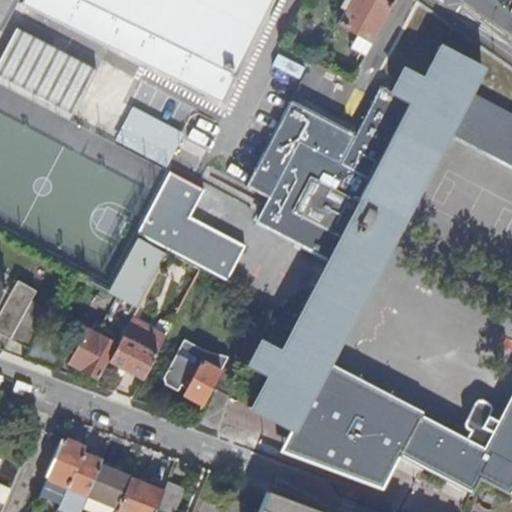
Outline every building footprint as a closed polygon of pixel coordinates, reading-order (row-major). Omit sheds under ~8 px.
[(0,0),(0,35),(19,1),(19,0),(0,0)] [(22,0),(21,2),(23,3),(24,1),(220,100),(219,101),(221,102),(226,93),(257,29),(271,0),(22,0)] [(392,6),(380,0),(349,0),(337,23),(357,33),(351,46),(366,54),(392,6)] [(88,66),(16,28),(0,58),(0,72),(75,113),(97,70),(88,66)] [(465,439),(325,364),(336,343),(447,132),(511,165),(511,115),(468,93),(480,70),(481,70),(483,67),(439,45),(437,47),(439,48),(423,79),(406,70),(403,68),(392,90),(381,85),(357,134),(292,101),(280,123),(255,171),(279,183),(258,222),(272,229),(292,240),(329,260),(280,352),(260,342),(248,364),(268,376),(252,406),(251,405),(249,407),(272,419),(290,429),(293,430),(294,427),(293,427),(305,405),(314,409),(333,419),(323,437),(356,454),(365,437),(396,453),(401,456),(469,492),(468,493),(471,494),(479,478),(510,494),(511,492),(510,492),(511,488),(511,391),(497,421),(488,417),(491,410),(492,408),(491,406),(489,405),(479,399),(477,400),(475,401),(463,425),(463,428),(469,432),(465,439)] [(339,110),(352,83),(310,63),(297,90),(339,110)] [(119,136),(167,161),(182,134),(134,108),(119,136)] [(132,318),(163,260),(133,245),(109,288),(116,292),(113,297),(116,312),(114,313),(113,314),(111,315),(109,316),(107,317),(105,319),(103,320),(102,322),(101,323),(100,324),(95,321),(94,322),(92,323),(92,324),(91,325),(91,326),(91,327),(91,328),(86,325),(67,361),(98,377),(117,342),(118,342),(122,335),(132,318)] [(36,290),(18,280),(0,312),(0,330),(10,337),(30,302),(36,290)] [(30,302),(10,337),(30,347),(39,330),(40,328),(49,312),(30,302)] [(108,360),(143,378),(166,336),(132,318),(122,335),(118,342),(108,360)] [(56,370),(68,344),(40,328),(39,330),(30,347),(24,358),(37,363),(56,370)] [(184,393),(205,404),(225,367),(233,352),(207,353),(186,342),(166,379),(168,386),(178,391),(182,384),(187,387),(184,393)] [(290,429),(278,450),(379,485),(396,453),(365,437),(356,454),(323,437),(333,419),(314,409),(305,405),(293,427),(294,427),(293,430),(290,429)] [(87,495),(101,462),(93,458),(104,432),(93,428),(84,449),(67,488),(87,495)] [(84,449),(63,440),(62,440),(46,478),(47,479),(67,488),(84,449)] [(117,508),(129,479),(114,473),(116,468),(101,462),(87,495),(117,508)] [(117,508),(115,511),(154,511),(156,508),(163,493),(129,479),(117,508)] [(174,511),(184,489),(168,482),(163,493),(156,508),(165,511),(174,511)] [(319,511),(307,508),(267,492),(258,511),(319,511)]
